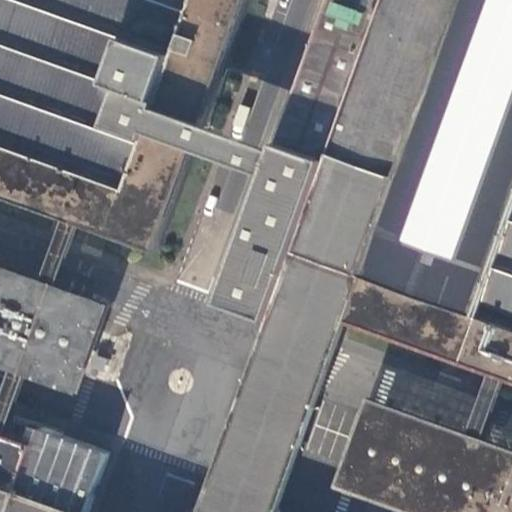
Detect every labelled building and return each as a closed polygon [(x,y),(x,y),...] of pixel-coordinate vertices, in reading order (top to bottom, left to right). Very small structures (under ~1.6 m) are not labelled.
[(511,0),(0,0),(0,191),(164,251),(254,0),(337,0),(237,281),(287,299),(305,247),(371,271),(353,320),(511,377),(511,0)] [(92,325),(0,291),(0,336),(78,364),(92,325)] [(511,476),(511,445),(386,400),(376,427),(511,476)] [(511,511),(511,476),(376,427),(363,463),(499,511),(511,511)] [(89,511),(110,456),(46,433),(26,490),(87,511),(89,511)] [(0,511),(13,511),(20,492),(35,448),(0,434),(0,511)] [(499,511),(363,463),(354,490),(414,511),(499,511)] [(77,511),(20,492),(13,511),(77,511)]
